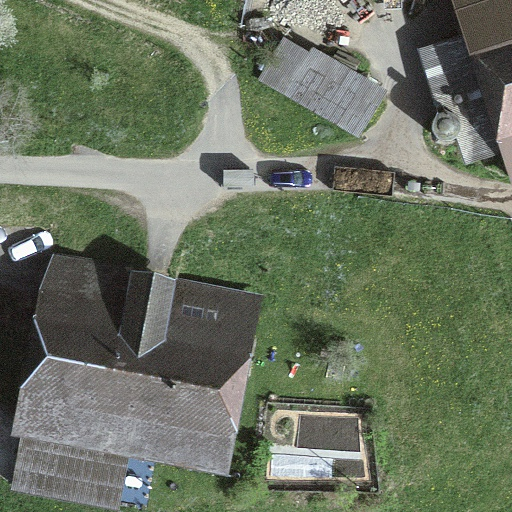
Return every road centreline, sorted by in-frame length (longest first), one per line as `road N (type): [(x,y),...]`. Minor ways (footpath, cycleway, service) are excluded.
road 1 (track): [(511,196),(220,176)]
road 2 (track): [(100,0),(176,32),(205,55),(219,84),(220,176)]
road 3 (track): [(220,176),(0,168)]
